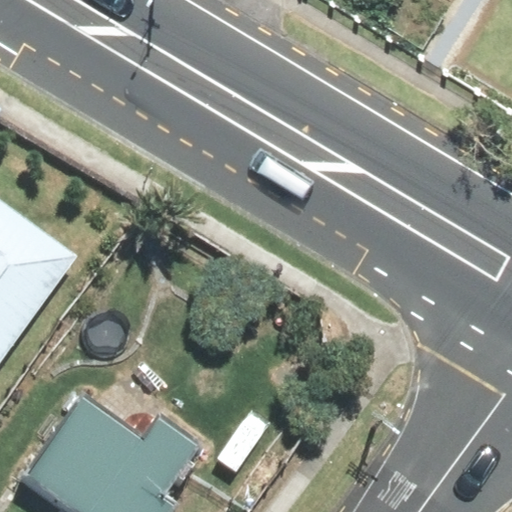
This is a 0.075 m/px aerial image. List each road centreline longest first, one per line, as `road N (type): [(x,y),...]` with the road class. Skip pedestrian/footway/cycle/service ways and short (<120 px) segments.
road 1 (primary): [(48,0),(511,274)]
road 2 (residential): [(511,389),(422,511)]
